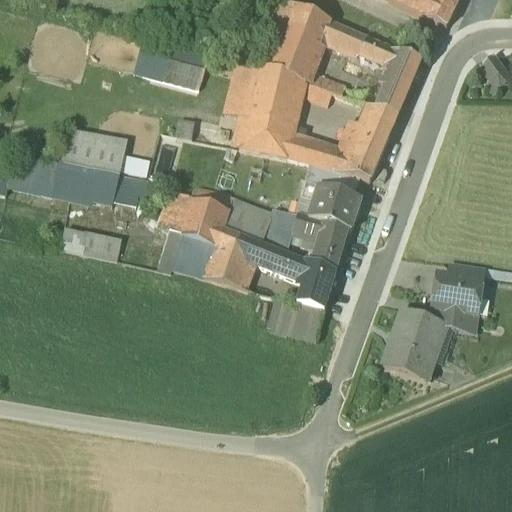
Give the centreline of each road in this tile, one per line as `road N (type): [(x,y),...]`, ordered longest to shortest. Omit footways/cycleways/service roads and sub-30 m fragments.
road 1 (residential): [(511,48),(477,51),(456,66),(317,456)]
road 2 (residential): [(317,456),(209,449),(0,414)]
road 3 (track): [(511,377),(317,456)]
